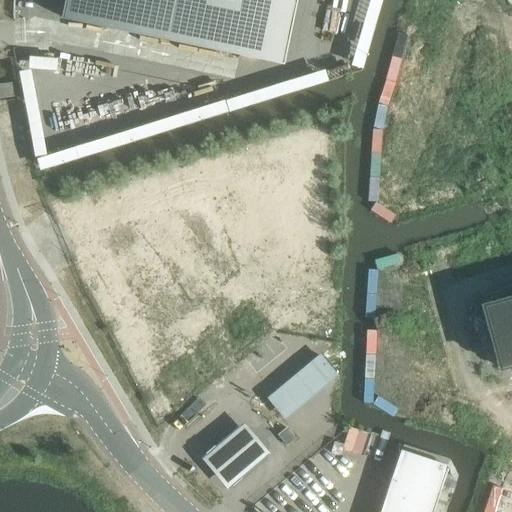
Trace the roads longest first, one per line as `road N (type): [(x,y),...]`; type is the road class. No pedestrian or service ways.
road 1 (unknown): [(305,0),(284,47),(264,59),(0,25)]
road 2 (tertiary): [(182,511),(86,400),(42,370)]
